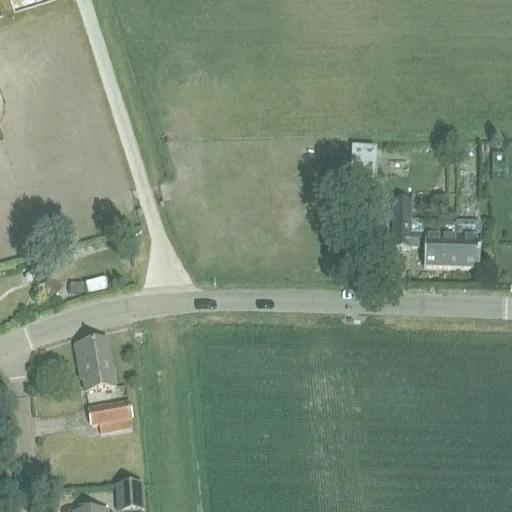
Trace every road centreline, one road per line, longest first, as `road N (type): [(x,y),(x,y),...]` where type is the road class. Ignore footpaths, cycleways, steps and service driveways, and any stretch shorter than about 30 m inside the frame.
road 1 (tertiary): [(11,344),(108,312),(214,301),(511,313)]
road 2 (unknown): [(188,304),(82,0)]
road 3 (residential): [(28,511),(11,344)]
